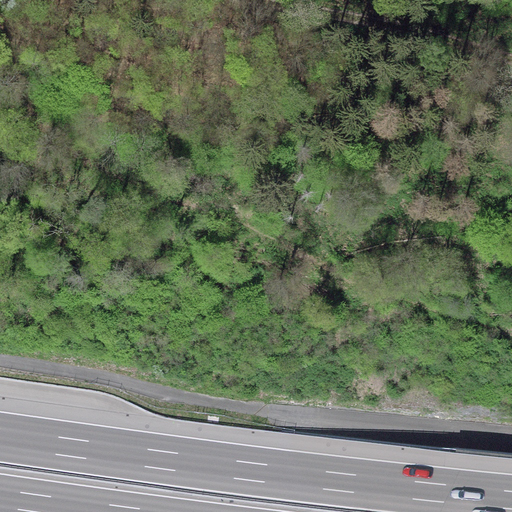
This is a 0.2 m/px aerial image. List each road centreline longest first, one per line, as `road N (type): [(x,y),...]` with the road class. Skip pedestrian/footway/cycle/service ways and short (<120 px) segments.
road 1 (track): [(0,45),(45,126),(103,170),(225,211),(384,297),(511,333)]
road 2 (motorway): [(511,498),(0,436)]
road 3 (track): [(0,359),(268,411),(501,437)]
road 4 (track): [(511,60),(393,25),(263,0)]
